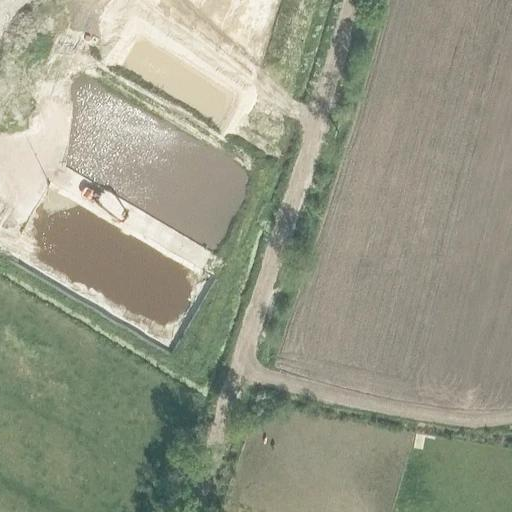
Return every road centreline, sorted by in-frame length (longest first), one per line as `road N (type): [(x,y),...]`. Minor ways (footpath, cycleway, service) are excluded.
road 1 (track): [(189,511),(367,0)]
road 2 (track): [(243,372),(462,421),(511,413)]
